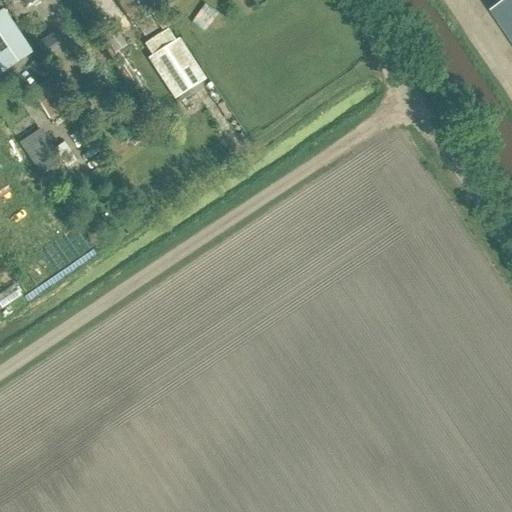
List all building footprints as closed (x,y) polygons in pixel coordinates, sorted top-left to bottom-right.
[(114,0),(125,16),(150,0),(114,0)] [(511,44),(511,0),(509,0),(490,13),(511,44)] [(199,4),(187,21),(201,31),(213,14),(199,4)] [(0,68),(2,71),(26,55),(0,16),(0,68)] [(61,29),(36,46),(43,57),(58,47),(62,53),(72,46),(61,29)] [(114,31),(103,38),(114,55),(125,47),(114,31)] [(166,31),(143,46),(151,58),(147,60),(173,100),(203,81),(178,41),(174,43),(166,31)] [(49,119),(70,106),(51,77),(30,91),(49,119)] [(41,176),(63,162),(41,129),(19,143),(41,176)]
